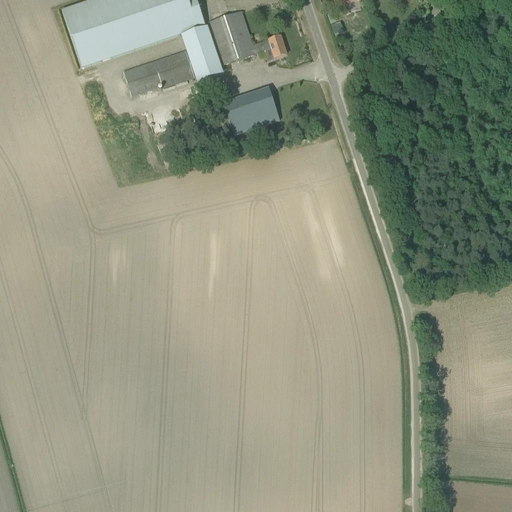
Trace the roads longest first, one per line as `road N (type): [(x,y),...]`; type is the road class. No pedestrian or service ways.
road 1 (unclassified): [(415,511),(415,380),(403,295),(328,85)]
road 2 (unclassified): [(328,85),(445,16)]
